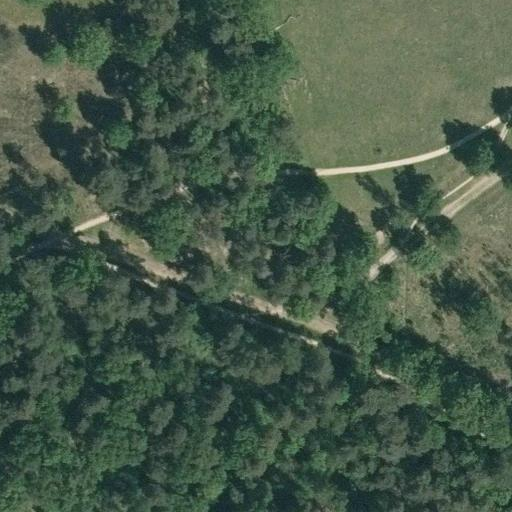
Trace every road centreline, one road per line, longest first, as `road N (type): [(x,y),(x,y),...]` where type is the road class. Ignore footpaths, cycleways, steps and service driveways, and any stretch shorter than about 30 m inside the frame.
road 1 (track): [(511,164),(319,324)]
road 2 (track): [(319,324),(511,438)]
road 3 (track): [(113,254),(319,324)]
road 4 (unknown): [(0,402),(13,364),(113,254)]
